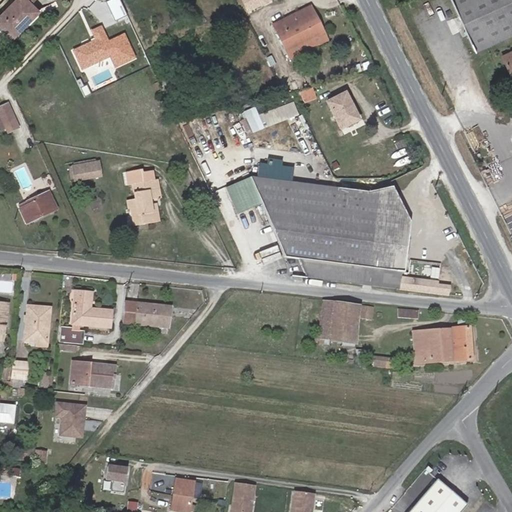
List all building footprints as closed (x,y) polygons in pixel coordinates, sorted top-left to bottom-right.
[(0,26),(12,38),(38,11),(30,3),(33,0),(14,0),(0,15),(0,26)] [(115,20),(127,15),(121,0),(107,0),(115,20)] [(271,0),(239,0),(248,15),(273,3),(271,0)] [(511,33),(511,0),(450,0),(474,51),(486,46),(511,33)] [(323,33),(310,6),(272,25),(285,51),(323,33)] [(179,39),(190,34),(186,25),(174,30),(179,39)] [(134,57),(124,35),(108,42),(101,27),(93,31),(97,40),(75,51),(80,62),(88,58),(91,64),(111,55),(116,66),(134,57)] [(511,50),(501,56),(511,79),(511,50)] [(91,64),(88,58),(80,62),(83,68),(91,64)] [(162,90),(158,81),(154,83),(158,92),(162,90)] [(315,97),(311,88),(299,93),(303,101),(315,97)] [(357,120),(344,94),(327,103),(340,128),(357,120)] [(243,111),(249,132),(300,115),(295,101),(259,113),(257,106),(243,111)] [(18,127),(7,104),(0,106),(0,115),(0,116),(6,128),(8,133),(18,127)] [(100,176),(98,162),(95,163),(74,166),(73,166),(73,167),(74,178),(75,181),(100,176)] [(156,204),(155,199),(160,198),(156,180),(153,181),(152,171),(143,172),(142,169),(126,172),(128,185),(132,184),(135,199),(127,201),(128,209),(131,209),(134,226),(153,222),(150,205),(156,204)] [(408,240),(410,223),(392,187),(377,190),(368,192),(335,188),(316,186),(277,181),(250,177),(225,188),(237,215),(261,204),(284,257),(299,259),(307,277),(449,295),(450,287),(437,286),(430,285),(430,282),(400,278),(401,272),(403,273),(406,254),(408,240)] [(56,209),(48,192),(18,206),(26,223),(56,209)] [(159,222),(156,204),(150,205),(153,222),(159,222)] [(307,277),(299,259),(284,257),(291,275),(307,277)] [(90,309),(91,293),(74,291),(71,324),(73,324),(78,325),(109,328),(111,311),(90,309)] [(168,328),(170,307),(124,302),(122,323),(168,328)] [(355,344),(359,306),(333,302),(322,302),(322,307),(321,312),(320,319),(320,329),(319,338),(320,338),(323,338),(330,339),(330,340),(342,342),(354,343),(355,344)] [(47,342),(50,308),(27,306),(26,317),(26,321),(24,341),(36,342),(47,342)] [(370,319),(372,308),(362,307),(361,317),(370,319)] [(416,318),(417,311),(398,310),(397,317),(416,318)] [(73,329),(73,327),(60,327),(59,342),(82,345),(83,332),(72,331),(73,329)] [(472,360),(469,327),(412,331),(415,363),(472,360)] [(395,369),(395,359),(374,357),(371,357),(371,360),(373,360),(373,366),(395,369)] [(25,379),(27,363),(12,362),(11,369),(10,378),(20,379),(25,379)] [(112,388),(115,366),(72,362),(70,384),(112,388)] [(10,378),(11,369),(2,367),(1,379),(10,380),(10,378)] [(19,388),(20,379),(10,378),(10,380),(10,387),(19,388)] [(84,406),(57,403),(55,416),(62,417),(60,435),(81,437),(84,406)] [(0,420),(13,422),(15,406),(0,404),(0,420)] [(33,454),(34,446),(18,445),(17,452),(33,454)] [(45,464),(46,452),(35,451),(33,462),(45,464)] [(31,462),(32,455),(17,453),(16,460),(31,462)] [(123,491),(127,468),(107,465),(105,480),(113,481),(112,490),(123,491)] [(183,511),(188,511),(193,482),(175,479),(170,510),(183,511)] [(460,511),(466,505),(436,479),(408,511),(460,511)] [(250,511),(254,485),(234,483),(230,511),(250,511)] [(293,491),(290,511),(310,511),(313,494),(293,491)] [(130,511),(132,504),(118,502),(116,511),(130,511)]
